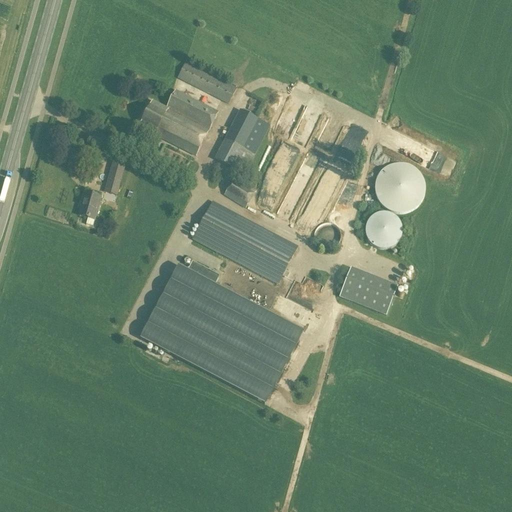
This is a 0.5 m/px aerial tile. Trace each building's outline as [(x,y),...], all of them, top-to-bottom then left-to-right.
[(234,99),(235,97),(233,96),(236,89),(185,63),(177,79),(228,105),(232,98),(234,99)] [(219,113),(175,91),(166,110),(152,103),(139,128),(195,157),(208,132),(219,113)] [(245,176),(270,126),(240,111),(214,161),(245,176)] [(345,136),(361,139),(363,129),(347,125),(345,136)] [(70,127),(61,130),(65,141),(74,138),(70,127)] [(271,208),(296,144),(284,140),(259,204),(271,208)] [(379,204),(385,211),(393,214),(402,215),(410,213),(417,209),(422,203),(425,195),(425,187),(423,179),(419,172),(413,167),(405,164),(397,164),(389,166),(381,171),(376,179),(374,187),(375,196),(379,204)] [(125,169),(116,167),(112,182),(121,184),(125,169)] [(245,209),(256,191),(235,178),(224,196),(245,209)] [(102,192),(116,196),(118,189),(104,185),(102,192)] [(94,221),(101,198),(83,193),(79,207),(81,208),(79,217),(94,221)] [(278,286),(297,248),(212,203),(193,241),(278,286)] [(335,222),(338,217),(328,211),(326,216),(335,222)] [(384,251),(387,250),(389,250),(392,249),(394,247),(396,246),(398,244),(400,242),(401,239),(402,237),(402,234),(402,231),(402,229),(401,226),(400,224),(398,221),(397,219),(395,217),(392,216),(390,215),(387,214),(384,214),(382,214),(379,214),(377,215),(374,216),(372,218),(370,220),(368,222),(367,224),(366,227),(365,230),(365,232),(365,235),(366,238),(367,240),(368,242),(370,245),(372,246),(374,248),(376,249),(379,250),(381,251),(384,251)] [(327,251),(329,251),(332,251),(334,250),(336,249),(337,247),(339,245),(340,243),(341,241),(341,239),(341,237),(340,234),(340,232),(339,230),(337,229),(335,227),(333,226),(331,225),(329,225),(327,225),(325,225),(322,226),(320,227),(319,228),(317,230),(316,232),(315,234),(314,236),(314,238),(314,240),(315,243),(316,245),(317,247),(319,248),(321,250),(323,251),(325,251),(327,251)] [(176,272),(141,340),(265,405),(303,332),(215,286),(219,277),(192,262),(187,272),(179,267),(176,272)] [(350,271),(339,298),(384,316),(395,289),(350,271)]
